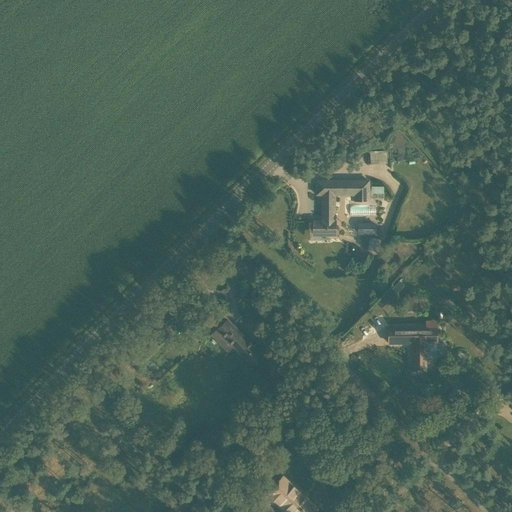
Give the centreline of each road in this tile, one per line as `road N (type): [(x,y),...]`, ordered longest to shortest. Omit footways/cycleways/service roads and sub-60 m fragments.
road 1 (unclassified): [(485,511),(206,226)]
road 2 (tertiary): [(206,226),(440,0)]
road 3 (tertiary): [(0,438),(206,226)]
